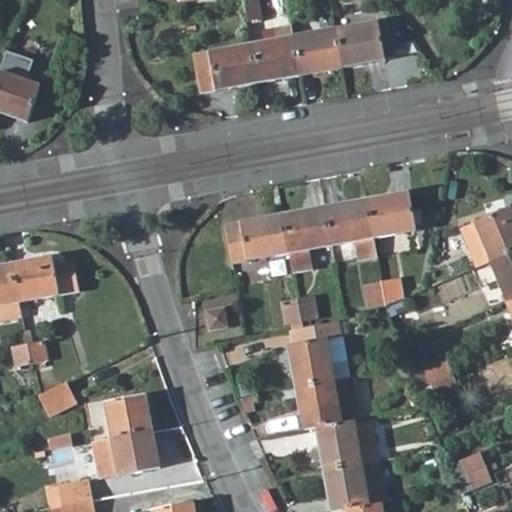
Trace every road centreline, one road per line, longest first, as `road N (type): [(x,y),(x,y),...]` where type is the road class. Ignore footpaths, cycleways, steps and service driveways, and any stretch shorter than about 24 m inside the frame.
road 1 (residential): [(131,195),(170,340),(244,511)]
road 2 (residential): [(439,87),(121,149)]
road 3 (residential): [(131,195),(444,140)]
road 4 (residential): [(121,149),(102,0)]
road 5 (residential): [(0,220),(131,195)]
road 6 (residential): [(121,149),(0,172)]
